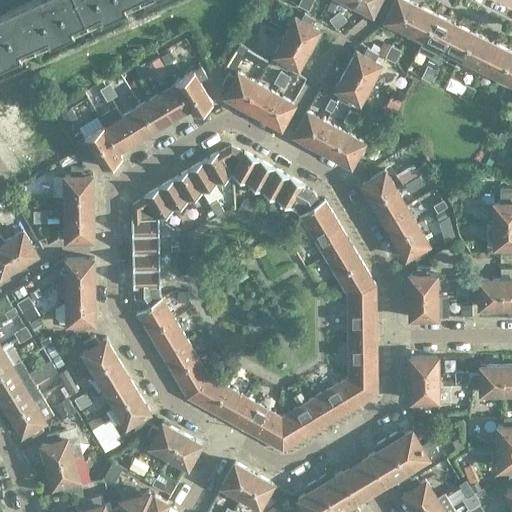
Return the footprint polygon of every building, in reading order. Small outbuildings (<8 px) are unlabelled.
[(125,2),(129,0),(30,0),(15,7),(16,11),(3,17),(1,13),(0,13),(0,65),(22,56),(19,50),(32,44),(34,43),(46,38),(49,43),(74,32),(72,26),(99,14),(102,19),(127,8),(125,2)] [(310,4),(302,0),(300,0),(298,5),(308,9),(310,4)] [(372,12),(377,0),(353,0),(353,3),(372,12)] [(405,29),(417,4),(407,0),(394,0),(385,19),(405,29)] [(424,38),(436,14),(417,4),(405,29),(424,38)] [(345,18),(341,13),(338,10),(334,14),(341,22),(345,18)] [(317,34),(319,29),(320,29),(312,25),(316,18),(304,12),(301,18),(295,16),(285,35),(308,48),(316,33),(317,34)] [(341,22),(334,14),(329,18),(336,26),(341,22)] [(442,47),(454,23),(436,14),(424,38),(442,47)] [(461,57),(473,32),(454,23),(442,47),(461,57)] [(477,72),(480,66),(492,42),(473,32),(461,57),(458,63),(477,72)] [(301,61),(308,48),(285,35),(275,53),(280,56),(276,63),(287,69),(291,63),(299,67),(302,62),(301,61)] [(499,75),(511,51),(492,42),(480,66),(499,75)] [(269,59),(241,44),(228,66),(235,70),(243,56),(264,68),(269,59)] [(369,81),(380,62),(374,59),(378,52),(367,46),(363,53),(356,49),(353,54),(354,55),(346,68),(369,81)] [(400,50),(395,48),(391,46),(388,51),(397,56),(400,50)] [(395,61),(397,56),(388,51),(385,57),(395,61)] [(511,51),(499,75),(511,81),(511,51)] [(138,72),(147,67),(144,62),(135,67),(138,72)] [(212,101),(200,81),(207,76),(201,66),(174,82),(175,83),(189,106),(193,113),(212,101)] [(150,72),(147,67),(138,72),(142,78),(150,72)] [(436,71),(432,69),(427,67),(424,72),(434,77),(436,71)] [(359,100),(369,81),(346,68),(338,82),(337,82),(335,87),(342,91),(339,98),(350,104),(353,97),(359,100)] [(244,105),(257,81),(238,71),(235,76),(228,73),(222,84),(228,87),(224,95),(229,98),(230,97),(244,105)] [(431,82),(434,77),(424,72),(422,77),(431,82)] [(288,79),(283,76),(279,74),(276,79),(285,84),(288,79)] [(283,88),(285,84),(276,79),(273,83),(283,88)] [(262,115),(275,92),(257,81),(244,105),(262,115)] [(102,94),(111,88),(108,83),(99,89),(102,94)] [(189,106),(175,83),(158,94),(171,116),(189,106)] [(16,85),(0,95),(0,134),(25,176),(59,156),(16,85)] [(474,90),(469,87),(465,85),(462,91),(471,95),(474,90)] [(114,94),(111,88),(102,94),(106,99),(114,94)] [(469,101),(471,95),(462,91),(459,96),(469,101)] [(281,126),(294,102),(275,92),(262,115),(281,126)] [(171,116),(158,94),(140,105),(153,127),(171,116)] [(330,113),(335,103),(330,101),(325,110),(330,113)] [(153,127),(140,105),(122,115),(135,138),(153,127)] [(313,143),(326,120),(307,109),(294,133),(313,143)] [(358,116),(351,112),(349,111),(346,116),(356,121),(358,116)] [(135,138),(122,115),(105,126),(118,148),(135,138)] [(353,126),(356,121),(346,116),(344,121),(353,126)] [(332,154),(344,130),(326,120),(313,143),(332,154)] [(122,155),(118,148),(105,126),(104,124),(77,140),(83,150),(91,146),(103,167),(122,155)] [(350,165),(363,141),(344,130),(332,154),(345,161),(344,162),(350,165)] [(508,144),(511,138),(502,134),(499,140),(508,144)] [(231,174),(231,144),(219,152),(218,151),(188,169),(202,191),(231,174)] [(247,182),(260,159),(244,150),(243,151),(231,144),(231,174),(247,182)] [(277,199),(289,176),(260,159),(247,182),(277,199)] [(431,172),(426,163),(422,166),(427,175),(431,172)] [(92,196),(92,180),(93,180),(93,174),(84,174),(84,166),(71,167),(71,174),(65,174),(65,196),(92,196)] [(427,175),(422,166),(417,168),(422,177),(427,175)] [(202,191),(188,169),(159,186),(173,209),(202,191)] [(395,188),(384,169),(361,183),(364,189),(365,188),(373,201),(395,188)] [(319,201),(313,190),(304,185),(305,184),(289,176),(277,199),(297,211),(300,214),(319,201)] [(173,209),(159,186),(144,195),(145,196),(133,204),(158,218),(173,209)] [(511,186),(499,187),(500,202),(494,202),(494,224),(511,223),(511,186)] [(406,206),(395,188),(373,201),(384,219),(406,206)] [(92,217),(92,196),(65,196),(65,217),(92,217)] [(324,198),(319,201),(300,214),(324,255),(349,240),(324,198)] [(444,206),(440,200),(433,205),(436,211),(444,206)] [(158,235),(158,218),(133,204),(133,218),(132,218),(132,236),(158,235)] [(416,223),(406,206),(384,219),(394,237),(416,223)] [(92,232),(92,217),(65,217),(66,239),(94,238),(94,232),(92,232)] [(428,243),(416,223),(394,237),(402,251),(401,252),(404,257),(412,252),(416,259),(427,252),(423,246),(428,243)] [(511,223),(494,224),(494,245),(500,245),(500,253),(511,252),(511,223)] [(37,253),(32,245),(23,229),(4,241),(18,264),(32,255),(32,256),(37,253)] [(159,287),(159,252),(158,235),(132,236),(133,287),(159,287)] [(376,284),(349,240),(324,255),(347,293),(376,284)] [(18,264),(4,241),(0,243),(0,275),(0,276),(5,273),(5,272),(18,264)] [(93,279),(93,264),(94,264),(94,257),(66,258),(66,279),(93,279)] [(436,295),(436,273),(430,273),(429,265),(416,265),(417,273),(408,273),(408,279),(409,279),(409,295),(436,295)] [(511,268),(500,269),(500,278),(501,305),(511,305),(511,268)] [(501,305),(500,278),(478,279),(479,285),(471,285),(471,298),(479,298),(479,307),(485,307),(485,305),(501,305)] [(94,300),(93,279),(66,279),(57,285),(57,304),(64,300),(67,300),(94,300)] [(377,337),(376,284),(347,293),(348,337),(377,337)] [(141,308),(162,297),(159,293),(159,287),(133,287),(134,287),(134,297),(141,308)] [(31,301),(26,292),(15,298),(21,307),(31,301)] [(447,294),(436,295),(409,295),(409,317),(436,316),(448,316),(447,294)] [(162,297),(141,308),(136,311),(161,353),(186,338),(162,297)] [(94,316),(94,300),(67,300),(67,322),(73,322),(73,330),(86,329),(86,322),(95,322),(95,316),(94,316)] [(38,313),(31,301),(21,307),(23,311),(28,319),(38,313)] [(6,319),(16,312),(13,307),(3,313),(6,319)] [(30,335),(25,326),(20,329),(25,338),(30,335)] [(25,338),(20,329),(14,332),(19,341),(25,338)] [(116,356),(108,342),(109,341),(106,336),(99,341),(95,334),(83,341),(88,348),(83,351),(93,369),(116,356)] [(378,392),(377,337),(348,337),(348,376),(378,392)] [(187,397),(208,375),(186,338),(161,353),(187,397)] [(0,371),(21,359),(10,341),(1,346),(0,346),(0,371)] [(437,377),(437,355),(410,356),(411,377),(437,377)] [(127,374),(116,356),(93,369),(104,388),(127,374)] [(0,395),(23,382),(32,377),(21,359),(0,371),(0,395)] [(47,362),(46,362),(41,365),(46,374),(52,371),(47,362)] [(502,391),(501,364),(486,365),(486,363),(480,363),(480,372),(472,372),(472,385),(480,385),(480,391),(502,391)] [(511,364),(501,364),(502,391),(511,391),(511,364)] [(46,374),(41,365),(36,368),(41,377),(46,374)] [(138,391),(127,374),(104,388),(115,405),(138,391)] [(248,397),(208,375),(187,397),(234,423),(248,397)] [(378,392),(348,376),(315,396),(330,421),(378,392)] [(438,399),(437,377),(411,377),(411,399),(438,399)] [(33,400),(23,382),(0,395),(0,396),(11,414),(33,400)] [(150,410),(147,405),(146,405),(138,391),(115,405),(126,424),(131,421),(135,428),(146,421),(143,414),(150,410)] [(86,393),(81,396),(86,405),(91,402),(86,393)] [(86,405),(81,396),(76,399),(81,408),(86,405)] [(282,450),(330,421),(315,396),(282,416),(282,450)] [(282,416),(267,408),(248,397),(234,423),(282,450),(282,416)] [(45,419),(33,400),(11,414),(19,428),(18,428),(21,433),(28,429),(32,435),(43,429),(39,422),(45,419)] [(112,420),(120,416),(113,405),(89,419),(106,449),(123,439),(112,420)] [(511,445),(511,416),(503,417),(503,424),(498,424),(498,446),(511,445)] [(168,455),(182,432),(168,424),(168,423),(163,420),(159,428),(152,424),(146,435),(152,439),(149,445),(168,455)] [(438,449),(431,438),(421,444),(411,428),(404,433),(402,428),(387,437),(406,469),(427,456),(427,455),(438,449)] [(73,457),(67,436),(61,437),(59,430),(46,434),(48,441),(40,443),(42,449),(43,449),(47,464),(73,457)] [(187,466),(200,442),(182,432),(168,455),(187,466)] [(411,478),(406,469),(387,437),(372,446),(375,450),(351,465),(335,474),(332,470),(317,479),(336,511),(354,500),(367,492),(388,479),(394,489),(405,482),(411,478)] [(511,445),(498,446),(498,468),(508,468),(508,478),(511,476),(511,445)] [(79,478),(73,457),(47,464),(51,479),(50,480),(52,485),(60,483),(62,490),(75,486),(73,479),(79,478)] [(241,495),(254,472),(235,461),(221,484),(241,495)] [(115,483),(123,468),(114,463),(107,478),(115,483)] [(259,506),(272,483),(272,482),(254,472),(241,495),(259,506)] [(436,497),(425,479),(420,482),(416,475),(411,478),(405,482),(409,488),(401,493),(404,498),(405,497),(413,511),(436,497)] [(165,483),(156,477),(153,482),(162,488),(165,483)] [(333,511),(336,511),(317,479),(302,488),(305,492),(298,496),(307,511),(333,511)] [(161,511),(168,501),(155,494),(150,495),(149,491),(120,499),(122,505),(114,507),(115,511),(161,511)] [(480,502),(475,493),(470,496),(475,505),(480,502)] [(475,505),(470,496),(465,499),(470,508),(475,505)] [(444,511),(436,497),(413,511),(414,511),(444,511)] [(356,511),(360,510),(354,500),(336,511),(356,511)] [(115,511),(114,507),(106,509),(104,503),(83,509),(83,511),(115,511)]
